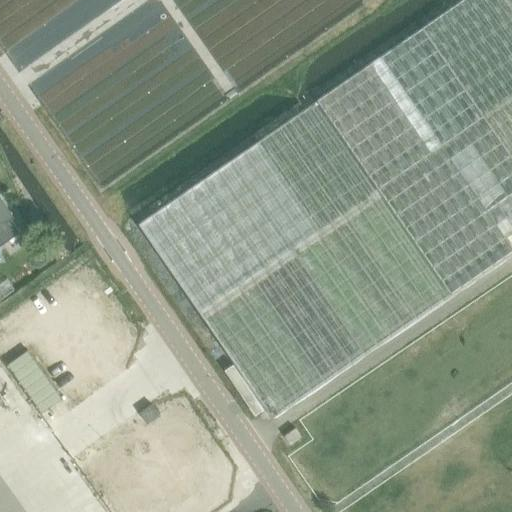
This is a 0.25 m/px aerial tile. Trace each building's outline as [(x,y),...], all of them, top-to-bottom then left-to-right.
[(319,99),(142,224),(239,369),(271,418),(344,369),(451,297),(511,252),(511,251),(508,246),(503,239),(511,232),(511,0),(462,0),(437,17),(417,31),(318,98),(319,99)] [(0,247),(2,247),(19,234),(0,205),(0,203),(2,202),(0,199),(0,247)] [(0,300),(14,290),(7,280),(0,285),(0,300)] [(151,403),(139,412),(147,424),(159,415),(151,403)] [(295,427),(285,435),(291,443),(301,436),(295,427)]
